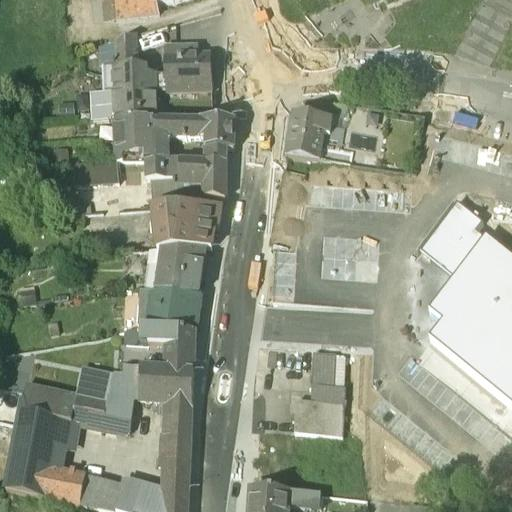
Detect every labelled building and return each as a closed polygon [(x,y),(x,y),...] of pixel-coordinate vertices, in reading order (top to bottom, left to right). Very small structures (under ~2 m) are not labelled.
[(103,0),(105,23),(116,22),(113,0),(103,0)] [(155,6),(153,0),(113,0),(116,22),(158,15),(156,5),(155,6)] [(137,38),(116,45),(117,76),(138,75),(138,72),(137,38)] [(138,75),(117,76),(116,45),(102,51),(104,71),(104,97),(114,96),(115,126),(156,124),(155,95),(138,95),(137,79),(146,79),(146,77),(141,72),(138,72),(138,75)] [(210,57),(197,57),(197,50),(165,51),(165,78),(166,94),(166,95),(211,94),(210,57)] [(146,79),(137,79),(138,95),(155,95),(166,94),(165,78),(146,79)] [(104,97),(92,97),(93,128),(115,126),(114,96),(104,97)] [(335,106),(313,103),(311,117),(333,120),(334,115),(335,106)] [(347,108),(335,106),(334,115),(346,117),(347,108)] [(311,117),(292,115),(286,159),(322,164),(326,135),(331,136),(333,120),(311,117)] [(234,123),(166,123),(166,124),(124,128),(126,154),(126,158),(169,156),(168,144),(182,143),(183,145),(187,144),(187,143),(206,142),(206,153),(225,153),(233,152),(234,123)] [(225,153),(206,153),(206,165),(225,165),(225,153)] [(117,168),(127,167),(126,158),(126,154),(99,156),(100,169),(117,168)] [(169,156),(126,158),(127,167),(145,167),(146,185),(151,185),(171,185),(179,184),(180,164),(169,164),(169,156)] [(225,165),(206,165),(180,164),(179,184),(179,188),(204,189),(203,200),(206,201),(225,202),(225,165)] [(100,169),(73,172),(75,194),(119,190),(117,168),(100,169)] [(171,185),(151,185),(154,215),(205,212),(206,201),(203,200),(204,189),(179,188),(179,184),(171,185)] [(483,227),(457,207),(420,256),(453,280),(429,313),(442,323),(428,341),(511,402),(511,263),(476,237),(483,227)] [(205,212),(154,215),(158,257),(164,257),(207,252),(211,252),(214,231),(218,231),(220,211),(205,212)] [(207,252),(164,257),(158,299),(200,301),(207,252)] [(158,299),(145,299),(143,334),(149,334),(195,336),(200,301),(158,299)] [(130,332),(142,331),(140,301),(128,302),(130,332)] [(56,330),(49,332),(52,344),(58,342),(56,330)] [(142,334),(132,337),(131,352),(148,352),(149,334),(143,334),(142,334)] [(195,336),(149,334),(148,352),(168,353),(167,376),(194,377),(195,336)] [(343,357),(311,356),(309,404),(309,405),(314,405),(314,407),(343,408),(344,389),(342,389),(343,357)] [(141,375),(124,375),(123,392),(119,392),(119,404),(135,405),(140,406),(141,375)] [(167,376),(141,375),(140,406),(140,408),(168,409),(167,422),(165,422),(165,442),(191,443),(194,377),(167,376)] [(27,393),(21,421),(60,429),(103,437),(108,415),(110,404),(114,385),(83,379),(78,403),(27,393)] [(343,408),(314,407),(314,405),(309,405),(309,404),(295,403),(293,435),(341,438),(343,408)] [(119,404),(110,404),(108,415),(123,416),(133,418),(135,405),(119,404)] [(123,416),(108,415),(103,437),(116,440),(121,436),(123,416)] [(133,418),(123,416),(121,436),(131,438),(133,418)] [(60,429),(21,421),(6,498),(44,506),(50,477),(60,429)] [(165,442),(163,442),(162,474),(167,475),(190,476),(191,443),(165,442)] [(190,492),(190,476),(167,475),(166,491),(190,492)] [(79,511),(86,484),(50,477),(44,506),(72,511),(79,511)] [(119,511),(125,492),(86,484),(79,511),(119,511)] [(188,511),(190,492),(166,491),(166,498),(126,488),(125,492),(119,511),(188,511)] [(310,496),(250,493),(248,511),(287,511),(287,510),(309,510),(310,496)] [(429,511),(430,503),(408,502),(407,511),(429,511)]
